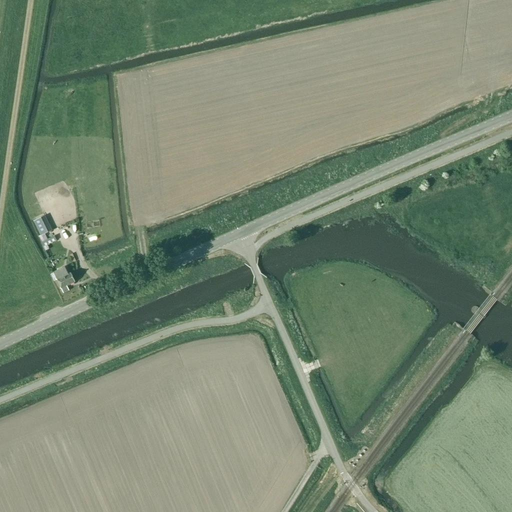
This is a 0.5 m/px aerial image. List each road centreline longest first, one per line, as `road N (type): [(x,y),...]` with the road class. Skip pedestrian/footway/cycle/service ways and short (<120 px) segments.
road 1 (unclassified): [(373,511),(344,475),(239,233)]
road 2 (tertiary): [(239,233),(511,116)]
road 3 (tertiary): [(0,344),(239,233)]
road 4 (track): [(0,216),(30,0)]
